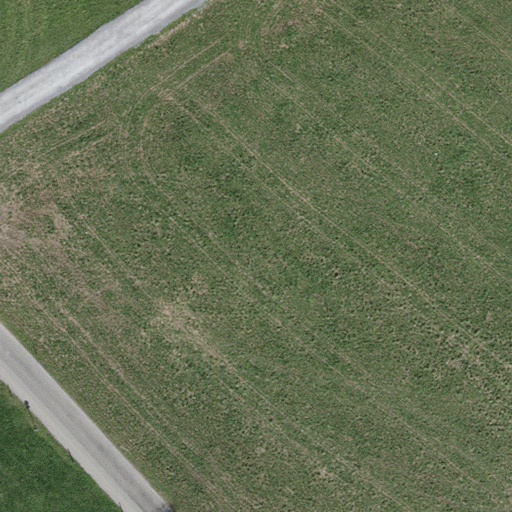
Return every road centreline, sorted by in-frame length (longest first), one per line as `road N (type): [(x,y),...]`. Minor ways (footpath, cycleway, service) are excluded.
road 1 (unclassified): [(0,349),(147,511)]
road 2 (track): [(172,0),(0,109)]
